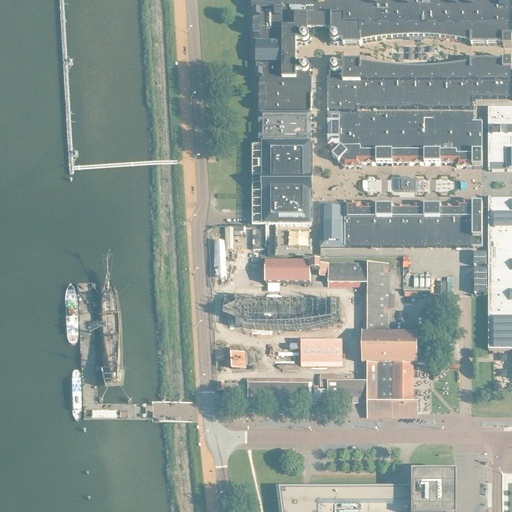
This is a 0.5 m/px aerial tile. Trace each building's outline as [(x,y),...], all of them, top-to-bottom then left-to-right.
[(511,0),(256,0),(256,6),(258,6),(258,13),(258,18),(258,32),(258,40),(260,40),(260,59),(260,68),(260,75),(264,75),(264,82),(263,82),(263,90),(264,90),(264,93),(263,93),(263,107),(315,108),(316,92),(316,91),(316,74),(314,74),(314,67),(314,66),(315,66),(315,65),(315,64),(315,63),(314,63),(314,62),(314,61),(313,61),(313,60),(312,60),(312,59),(311,59),(310,59),(310,58),(309,58),(308,58),(307,58),(307,59),(306,59),(300,59),(300,40),(306,40),(307,40),(308,40),(309,40),(310,40),(311,40),(311,39),(312,39),(313,39),(313,38),(314,38),(314,37),(314,36),(315,36),(315,35),(315,34),(315,33),(315,32),(314,32),(314,31),(314,26),(334,26),(333,31),(333,32),(333,33),(333,34),(333,35),(333,36),(333,37),(334,37),(334,38),(335,39),(336,39),(336,40),(337,40),(338,40),(339,40),(340,40),(341,40),(342,40),(347,40),(347,41),(349,41),(363,41),(365,41),(365,39),(366,39),(370,38),(371,38),(375,37),(376,37),(378,37),(379,36),(379,37),(381,37),(381,36),(385,36),(386,36),(386,35),(390,35),(391,35),(395,35),(396,35),(397,35),(397,34),(401,34),(402,34),(406,34),(407,34),(411,34),(413,34),(417,34),(418,34),(418,33),(422,33),(422,34),(423,34),(427,34),(428,34),(429,34),(433,34),(434,34),(438,34),(439,35),(439,34),(443,35),(445,35),(449,35),(450,36),(450,35),(454,36),(455,36),(459,36),(459,37),(461,37),(465,37),(465,38),(465,37),(469,38),(470,38),(474,39),(475,40),(475,41),(477,41),(481,41),(482,41),(486,41),(487,41),(491,41),(491,42),(492,42),(492,41),(496,41),(497,41),(501,41),(502,41),(506,41),(506,42),(507,42),(507,43),(511,43),(511,0)] [(332,74),(332,92),(332,107),(339,107),(361,107),(361,104),(477,104),(477,94),(511,94),(511,56),(507,56),(507,58),(506,58),(502,58),(501,58),(497,58),(496,58),(492,58),(491,58),(487,58),(486,58),(482,58),(481,58),(477,58),(475,58),(475,60),(474,60),(470,61),(469,61),(465,62),(464,62),(461,63),(461,62),(459,63),(455,63),(454,63),(454,64),(450,64),(449,64),(445,64),(443,64),(443,65),(439,65),(438,65),(434,65),(433,65),(429,65),(427,65),(423,66),(423,65),(422,65),(422,66),(418,66),(418,65),(417,65),(417,66),(413,65),(411,65),(407,65),(406,65),(402,65),(401,65),(397,64),(395,64),(391,64),(390,64),(386,63),(385,63),(381,63),(381,62),(379,62),(376,62),(375,61),(375,62),(371,61),(370,61),(367,60),(366,60),(365,60),(365,58),(363,58),(349,58),(349,57),(347,57),(347,59),(342,59),(341,59),(340,59),(340,58),(339,58),(338,58),(338,59),(337,59),(336,59),(336,60),(335,60),(334,61),(334,62),(333,62),(333,63),(333,64),(333,65),(333,66),(333,67),(333,74),(332,74)] [(493,166),(511,166),(511,104),(492,105),(492,122),(493,122),(493,125),(492,125),(492,135),(491,135),(491,136),(492,136),(492,167),(493,167),(493,166)] [(263,109),(263,149),(269,149),(269,215),(269,222),(315,222),(315,214),(315,188),(312,188),(312,174),(315,174),(315,109),(263,109)] [(332,109),(332,147),(337,152),(336,152),(343,159),(343,158),(348,163),(364,163),(364,160),(380,160),(396,160),(428,160),(444,160),(460,160),(460,163),(487,163),(486,118),(477,118),(477,110),(332,109)] [(419,185),(419,178),(419,177),(418,177),(418,176),(407,176),(406,176),(406,177),(405,177),(405,178),(405,185),(405,186),(406,186),(407,186),(418,186),(419,186),(419,185)] [(491,315),(491,316),(492,316),(492,326),(493,326),(493,328),(492,328),(492,331),(492,347),(511,346),(511,194),(493,195),(493,194),(492,194),(492,226),(493,226),(493,235),(492,235),(492,255),(491,255),(491,256),(492,256),(492,315),(491,315)] [(324,243),(428,243),(476,243),(486,243),(486,200),(460,200),(460,203),(444,203),(428,203),(396,203),(380,203),(364,203),(364,200),(338,200),(338,203),(329,203),(329,206),(324,206),(324,243)] [(371,409),(422,410),(422,399),(417,399),(417,360),(422,360),(422,329),(392,329),(392,260),(332,259),(332,260),(324,260),(324,259),(270,259),(270,280),(314,280),(314,267),(324,267),(328,271),(332,271),(332,280),(372,280),(372,329),(366,329),(366,359),(372,360),(372,379),(341,379),(341,371),(324,371),(324,383),(332,383),(331,399),(371,399),(371,409)] [(122,291),(113,272),(106,291),(105,327),(112,382),(114,384),(118,384),(121,382),(126,326),(122,291)] [(346,337),(303,337),(303,360),(346,361),(346,337)] [(234,364),(248,363),(247,347),(241,347),(241,342),(233,343),(234,364)] [(251,384),(251,396),(313,396),(313,384),(251,384)] [(451,511),(458,509),(458,470),(413,470),(413,484),(281,484),(283,496),(285,511),(284,511),(451,511)]
